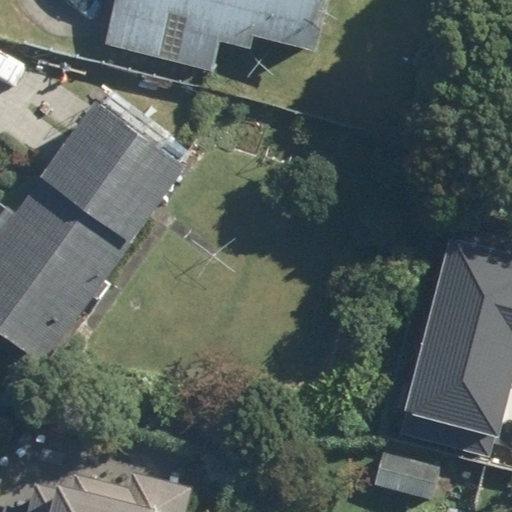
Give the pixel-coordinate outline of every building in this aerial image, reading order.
[(353,0),(131,0),(120,47),(229,74),(237,43),(269,51),(274,31),(342,47),(353,0)] [(497,0),(444,0),(441,13),(489,27),(497,0)] [(0,215),(0,319),(63,368),(218,168),(122,95),(18,230),(0,215)] [(511,240),(473,232),(417,466),(505,487),(511,459),(511,240)] [(46,474),(38,511),(203,511),(210,479),(150,467),(147,479),(91,468),(88,483),(46,474)]
